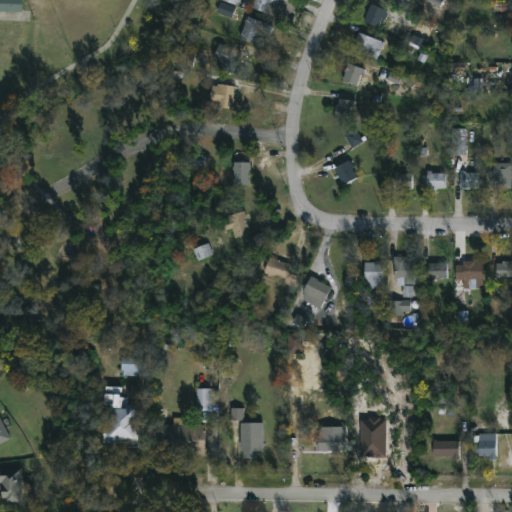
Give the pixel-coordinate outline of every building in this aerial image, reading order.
[(0,0),(22,0),(22,13),(0,13),(0,0)] [(275,0),(272,16),(251,11),(253,0),(275,0)] [(217,13),(232,18),(236,8),(220,2),(217,13)] [(385,12),(378,30),(363,24),(370,6),(385,12)] [(269,35),(260,32),(254,47),(238,40),(247,18),(271,28),(269,35)] [(383,44),(376,62),(351,52),(358,34),(383,44)] [(210,65),(218,45),(241,54),(233,74),(210,65)] [(363,70),(358,87),(342,83),(346,66),(363,70)] [(209,107),(212,86),(234,88),(232,110),(209,107)] [(334,119),(337,100),(354,102),(351,122),(334,119)] [(451,129),(466,129),(466,156),(451,156),(451,129)] [(349,148),(345,135),(357,132),(361,145),(349,148)] [(193,165),(204,166),(204,156),(194,156),(193,165)] [(334,169),(349,162),(357,179),(342,186),(334,169)] [(249,163),(249,185),(233,185),(233,163),(249,163)] [(511,190),(486,190),(486,173),(493,173),(493,165),(511,165),(511,190)] [(445,190),(422,190),(422,173),(445,173),(445,190)] [(479,173),(479,190),(460,190),(460,173),(479,173)] [(412,174),(412,190),(394,190),(394,174),(412,174)] [(227,232),(222,219),(242,212),(250,233),(234,239),(231,230),(227,232)] [(194,250),(207,245),(211,255),(199,260),(197,254),(196,255),(194,250)] [(414,258),(414,287),(395,287),(395,258),(414,258)] [(264,276),(268,259),(299,267),(295,283),(264,276)] [(511,279),(499,279),(499,262),(511,262),(511,279)] [(455,281),(455,263),(482,263),(482,291),(463,291),(463,281),(455,281)] [(382,264),(382,289),(364,289),(364,264),(382,264)] [(447,264),(447,281),(428,281),(428,264),(447,264)] [(302,292),(310,277),(331,289),(323,303),(302,292)] [(414,286),(402,286),(402,297),(414,298),(414,286)] [(387,302),(411,302),(411,318),(387,318),(387,302)] [(146,376),(120,376),(120,359),(146,359),(146,376)] [(136,409),(135,443),(103,443),(103,390),(120,390),(120,409),(136,409)] [(198,408),(198,391),(210,391),(210,408),(198,408)] [(244,421),(244,409),(231,408),(231,421),(244,421)] [(0,420),(10,442),(0,446),(0,420)] [(204,457),(162,457),(162,426),(204,426),(204,457)] [(342,454),(316,454),(316,428),(342,428),(342,454)] [(257,430),(257,455),(239,455),(239,430),(257,430)] [(496,459),(472,459),(472,435),(496,435),(496,459)] [(432,459),(432,441),(460,441),(460,459),(432,459)] [(2,505),(2,484),(0,484),(0,469),(21,469),(21,505),(2,505)]
